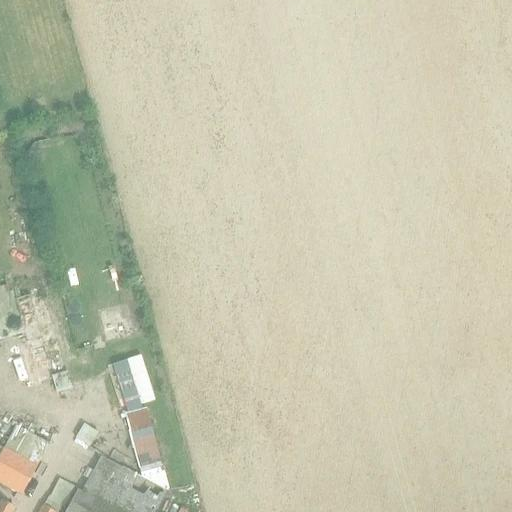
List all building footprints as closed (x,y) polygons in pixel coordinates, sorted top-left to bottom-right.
[(26,283),(37,281),(34,266),(23,268),(26,283)] [(106,267),(97,269),(101,291),(111,289),(106,267)] [(0,278),(0,330),(17,327),(13,309),(10,309),(3,278),(0,278)] [(15,308),(27,306),(25,288),(13,289),(15,308)] [(125,307),(99,314),(106,339),(132,332),(125,307)] [(25,335),(34,370),(60,364),(55,344),(49,346),(45,330),(25,335)] [(7,369),(23,364),(19,354),(3,359),(7,369)] [(115,378),(134,370),(131,362),(111,370),(115,378)] [(36,467),(3,449),(0,453),(0,484),(21,496),(36,467)] [(118,511),(78,491),(66,511),(118,511)] [(47,498),(39,511),(57,511),(61,506),(47,498)] [(0,511),(10,511),(13,507),(1,501),(0,502),(0,511)]
